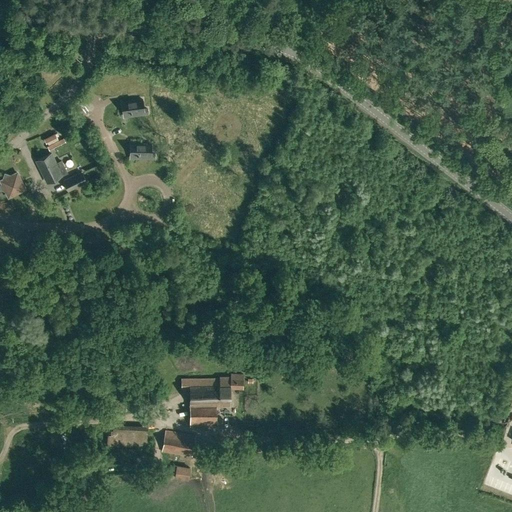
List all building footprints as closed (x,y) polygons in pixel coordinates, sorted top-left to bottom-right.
[(201,2),(200,9),(213,11),(214,4),(201,2)] [(134,100),(121,102),(123,113),(129,112),(129,113),(131,113),(131,115),(144,113),(148,113),(147,109),(143,109),(142,99),(137,100),(134,101),(134,100)] [(43,138),(46,143),(57,137),(54,132),(43,138)] [(63,137),(47,145),(49,150),(65,142),(63,137)] [(143,143),(130,143),(130,154),(136,154),(136,156),(138,156),(138,158),(151,158),(154,158),(154,154),(151,154),(151,143),(146,143),(146,144),(143,144),(143,143)] [(51,153),(37,160),(47,182),(67,172),(61,161),(56,163),(51,153)] [(10,176),(5,174),(0,188),(6,190),(9,196),(25,189),(17,172),(10,176)] [(82,172),(63,181),(68,192),(87,183),(82,172)] [(271,355),(270,371),(290,372),(291,356),(271,355)] [(182,388),(190,388),(190,425),(216,425),(216,405),(230,405),(230,387),(243,387),(243,373),(230,373),(231,376),(219,376),(219,378),(182,378),(182,388)] [(125,389),(113,388),(112,404),(124,405),(125,389)] [(147,425),(110,423),(109,443),(146,445),(147,425)] [(165,430),(162,450),(191,455),(194,435),(165,430)] [(232,451),(241,452),(241,442),(233,441),(232,451)] [(188,481),(190,468),(176,465),(174,478),(188,481)] [(17,486),(9,489),(14,498),(29,490),(20,471),(12,475),(17,486)] [(155,489),(153,482),(142,485),(144,492),(155,489)]
